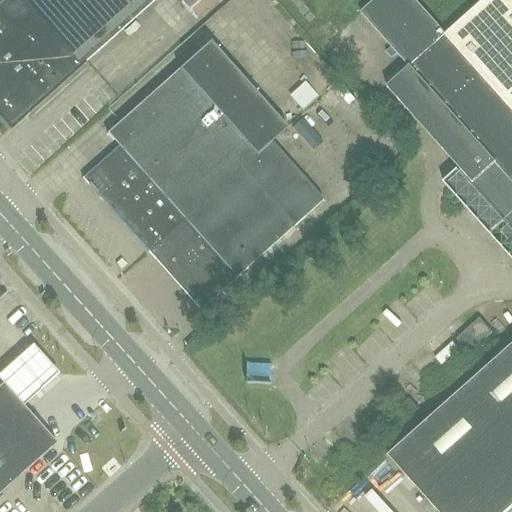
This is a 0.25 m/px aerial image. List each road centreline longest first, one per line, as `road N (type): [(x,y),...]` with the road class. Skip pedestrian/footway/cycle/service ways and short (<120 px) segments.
road 1 (secondary): [(188,424),(0,215)]
road 2 (unclassified): [(90,511),(188,424)]
